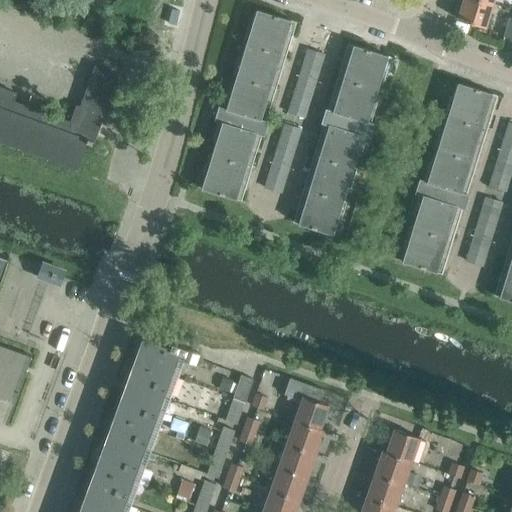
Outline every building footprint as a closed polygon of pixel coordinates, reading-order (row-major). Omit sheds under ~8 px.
[(492,4),(479,0),(462,0),(457,19),(485,27),(492,4)] [(290,20),(256,9),(246,42),(280,53),(290,20)] [(246,42),(236,75),(270,86),(280,53),(246,42)] [(387,55),(353,45),(343,78),(377,88),(387,55)] [(314,50),(314,51),(308,49),(288,113),(304,118),(324,54),(318,52),(318,51),(314,50)] [(0,141),(18,148),(17,151),(18,151),(19,149),(47,159),(46,162),(47,162),(48,159),(76,169),(75,172),(76,173),(87,143),(91,145),(92,142),(93,142),(95,135),(98,136),(103,123),(100,122),(117,75),(95,67),(81,107),(77,105),(71,122),(48,114),(51,106),(50,106),(47,114),(13,101),(16,93),(0,87),(0,141)] [(236,75),(226,108),(260,118),(270,86),(236,75)] [(343,78),(333,111),(367,121),(377,88),(343,78)] [(491,93),(457,83),(447,115),(481,126),(491,93)] [(226,108),(219,106),(214,120),(221,123),(255,133),(262,135),(267,121),(260,118),(226,108)] [(326,108),(322,123),(329,125),(363,136),(370,138),(374,123),(367,121),(333,111),(326,108)] [(447,115),(437,148),(471,159),(481,126),(447,115)] [(489,186),(505,191),(511,169),(511,123),(509,122),(489,186)] [(255,133),(221,123),(211,155),(245,166),(255,133)] [(265,188),(281,193),(301,129),(285,124),(265,188)] [(329,125),(319,158),(353,168),(363,136),(329,125)] [(427,181),(461,192),(471,159),(437,148),(427,181)] [(211,155),(201,188),(235,199),(245,166),(211,155)] [(319,158),(308,191),(342,201),(353,168),(319,158)] [(420,179),(415,193),(422,195),(456,206),(463,208),(468,194),(461,192),(427,181),(420,179)] [(308,191),(298,223),(332,234),(342,201),(308,191)] [(422,195),(412,228),(446,239),(456,206),(422,195)] [(466,261),(482,266),(502,202),(486,197),(466,261)] [(412,228),(402,261),(436,272),(446,239),(412,228)] [(0,423),(6,426),(32,356),(0,344),(0,282),(8,258),(0,255),(0,423)] [(43,263),(38,277),(59,285),(64,271),(43,263)] [(511,264),(509,264),(499,297),(511,300),(511,264)] [(121,511),(178,358),(195,364),(198,364),(201,361),(202,358),(202,355),(199,353),(191,350),(187,348),(171,343),(168,349),(143,340),(140,347),(139,347),(135,358),(136,359),(127,384),(126,383),(122,393),(123,393),(107,437),(106,436),(103,446),(104,446),(88,490),(87,489),(83,499),(84,499),(79,511),(121,511)] [(233,397),(233,398),(244,402),(253,379),(241,375),(233,397)] [(301,400),(295,420),(320,428),(328,405),(319,402),(323,390),(290,378),(284,394),(301,400)] [(222,380),(218,391),(233,397),(237,387),(232,385),(233,384),(222,380)] [(256,393),(251,405),(263,409),(267,397),(256,393)] [(244,402),(233,398),(225,420),(236,424),(244,402)] [(247,416),(243,428),(255,432),(259,421),(247,416)] [(295,420),(286,443),(315,453),(323,430),(320,428),(295,420)] [(201,425),(195,441),(206,445),(212,429),(201,425)] [(223,426),(215,451),(226,455),(234,430),(223,426)] [(255,432),(243,428),(239,440),(250,445),(255,432)] [(394,429),(386,452),(411,461),(419,437),(394,429)] [(286,443),(278,467),(307,477),(315,453),(286,443)] [(382,450),(374,474),(403,484),(411,461),(386,452),(382,450)] [(226,455),(215,451),(207,474),(218,478),(226,455)] [(448,474),(459,478),(463,466),(452,462),(448,474)] [(182,463),(179,471),(200,478),(203,471),(182,463)] [(231,463),(227,475),(239,479),(243,467),(231,463)] [(278,467),(270,490),(299,500),(307,477),(278,467)] [(471,469),(467,480),(478,484),(482,473),(471,469)] [(374,474),(366,497),(395,507),(403,484),(374,474)] [(239,479),(227,475),(223,487),(234,491),(239,479)] [(183,479),(177,494),(188,498),(194,483),(183,479)] [(204,480),(196,504),(207,508),(216,484),(204,480)] [(444,486),(440,497),(451,501),(455,490),(444,486)] [(270,490),(262,511),(294,511),(299,500),(270,490)] [(463,492),(458,504),(470,508),(474,496),(463,492)] [(366,497),(360,511),(392,511),(395,507),(366,497)] [(447,511),(451,501),(440,497),(435,509),(443,511),(447,511)]
